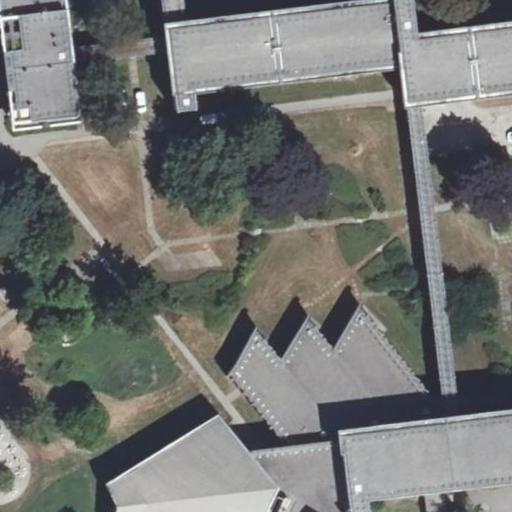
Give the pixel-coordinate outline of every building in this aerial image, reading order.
[(0,0),(0,2),(14,124),(79,117),(72,63),(71,49),(65,0),(0,0)] [(161,0),(166,31),(186,28),(182,0),(161,0)] [(405,51),(415,35),(411,0),(399,0),(186,28),(166,31),(167,36),(169,51),(176,111),(194,109),(191,89),(388,66),(405,51)] [(511,23),(456,30),(465,95),(511,89),(511,23)] [(446,99),(465,95),(456,30),(448,31),(415,35),(405,51),(388,66),(391,97),(392,108),(402,106),(416,104),(446,99)] [(167,36),(71,49),(72,63),(169,51),(167,36)] [(416,104),(402,106),(416,213),(425,287),(440,398),(442,415),(457,413),(440,285),(437,267),(430,210),(423,157),(419,127),(416,104)] [(263,455),(249,459),(274,491),(263,511),(368,511),(367,492),(425,484),(441,482),(449,481),(442,415),(440,398),(432,400),(362,308),(333,349),(308,320),(282,359),(254,331),(230,376),(288,448),(263,455)] [(511,407),(457,413),(442,415),(449,481),(511,473),(511,407)] [(263,511),(274,491),(249,459),(220,423),(111,489),(124,507),(122,511),(263,511)] [(445,511),(441,482),(425,484),(428,511),(445,511)]
